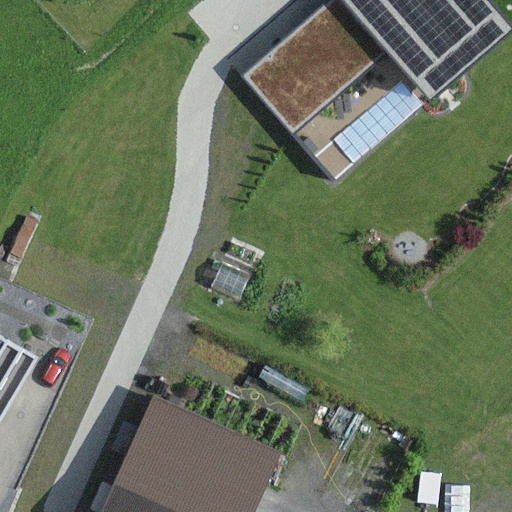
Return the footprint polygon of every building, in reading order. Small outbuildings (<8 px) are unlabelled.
[(511,8),(505,0),(296,0),(227,57),(291,135),(387,56),(430,108),(511,40),(511,8)] [(147,262),(177,188),(136,172),(106,246),(147,262)] [(241,221),(206,205),(191,239),(226,255),(241,221)] [(250,277),(222,265),(211,289),(239,301),(250,277)] [(0,422),(37,358),(0,336),(0,422)] [(255,511),(282,453),(230,430),(240,408),(173,378),(163,401),(153,397),(102,511),(255,511)]
